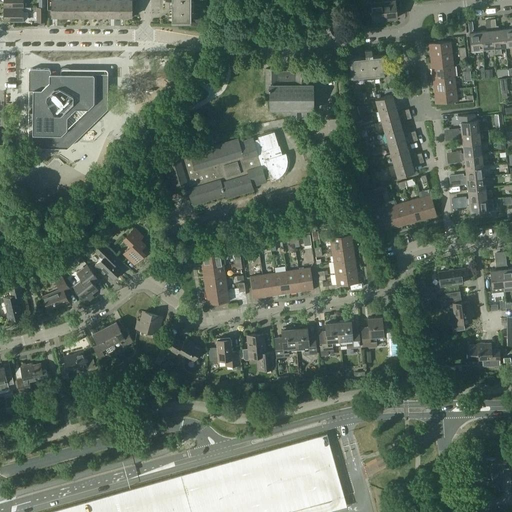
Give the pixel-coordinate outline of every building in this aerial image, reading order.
[(63,16),(62,0),(51,0),(51,16),(63,16)] [(74,16),(74,0),(62,0),(63,16),(74,16)] [(85,0),(74,0),(74,16),(86,16),(85,0)] [(85,0),(86,16),(97,16),(97,0),(85,0)] [(109,0),(97,0),(97,16),(109,16),(109,0)] [(109,0),(109,16),(121,16),(120,0),(109,0)] [(120,0),(121,16),(132,17),(132,0),(120,0)] [(165,0),(165,6),(171,6),(172,22),(190,22),(191,15),(193,15),(193,0),(165,0)] [(376,0),(377,2),(370,2),(362,3),(363,17),(372,16),(372,20),(385,19),(383,1),(382,0),(376,0)] [(395,0),(390,0),(383,1),(385,19),(397,17),(395,0)] [(31,7),(23,7),(4,7),(4,22),(23,21),(23,12),(31,12),(31,7)] [(37,22),(46,22),(46,7),(37,7),(37,22)] [(502,52),(501,46),(505,46),(504,29),(498,29),(498,26),(496,26),(495,18),(491,19),(494,47),(495,53),(502,52)] [(487,30),(481,31),(483,48),(494,47),(491,19),(486,19),(487,30)] [(483,48),(481,31),(469,32),(471,50),(483,48)] [(429,43),(431,55),(452,53),(451,40),(429,43)] [(395,87),(394,82),(389,65),(385,66),(384,54),(372,55),(372,49),(361,50),(361,51),(365,50),(366,56),(349,58),(351,77),(358,76),(358,79),(380,76),(380,74),(386,73),(390,89),(395,87)] [(454,65),(452,53),(431,55),(432,67),(454,65)] [(433,79),(455,77),(454,65),(432,67),(433,79)] [(28,113),(28,120),(33,120),(33,145),(33,146),(33,147),(34,147),(40,147),(66,147),(67,147),(68,147),(68,146),(71,144),(69,142),(102,109),(104,111),(107,108),(107,107),(107,106),(107,79),(107,74),(107,73),(106,73),(106,72),(67,72),(67,68),(63,68),(62,68),(61,69),(60,70),(60,71),(60,72),(50,72),(50,71),(50,70),(49,69),(48,68),(47,68),(31,68),(30,68),(29,69),(29,70),(28,70),(28,71),(28,90),(33,90),(33,113),(28,113)] [(291,118),(312,118),(312,109),(313,109),(313,84),(307,84),(306,68),(296,68),(296,71),(276,71),(277,68),(266,69),(266,92),(269,92),(270,110),(291,110),(291,118)] [(435,91),(456,89),(455,77),(433,79),(435,91)] [(456,89),(435,91),(436,103),(458,101),(456,89)] [(397,91),(396,91),(392,92),(392,94),(376,99),(379,110),(396,105),(393,97),(399,95),(397,91)] [(379,110),(382,121),(399,116),(396,105),(379,110)] [(475,113),(458,115),(459,122),(460,122),(462,133),(479,131),(478,119),(476,119),(475,113)] [(382,121),(385,132),(402,128),(399,116),(382,121)] [(385,132),(388,143),(405,139),(402,128),(385,132)] [(462,133),(463,144),(480,142),(479,131),(462,133)] [(259,139),(254,141),(253,137),(252,137),(253,138),(239,142),(238,138),(190,153),(190,152),(189,152),(189,153),(180,156),(179,155),(162,161),(163,161),(171,188),(170,188),(171,189),(187,184),(188,188),(187,188),(192,206),(193,205),(193,204),(225,195),(226,199),(226,198),(253,190),(254,190),(253,186),(266,182),(267,182),(266,179),(270,178),(271,181),(273,180),(276,179),(278,178),(281,176),(283,174),(284,172),(286,169),(287,167),(287,165),(288,163),(288,160),(287,159),(287,157),(286,155),(281,157),(274,132),(259,137),(259,139)] [(405,139),(388,143),(391,154),(408,150),(405,139)] [(369,148),(366,141),(361,142),(363,150),(369,148)] [(463,144),(464,156),(482,154),(480,142),(463,144)] [(391,154),(394,166),(411,161),(408,150),(391,154)] [(464,156),(465,167),(483,165),(482,154),(464,156)] [(414,172),(411,161),(394,166),(398,177),(414,172)] [(465,167),(467,178),(484,176),(483,165),(465,167)] [(467,178),(468,190),(485,188),(484,176),(467,178)] [(468,190),(469,201),(487,199),(485,188),(468,190)] [(269,205),(278,202),(275,192),(266,195),(269,205)] [(420,197),(425,218),(437,215),(431,194),(420,197)] [(425,218),(420,197),(408,201),(414,222),(425,218)] [(493,198),(487,199),(469,201),(471,213),(494,210),(493,198)] [(414,222),(408,201),(396,204),(402,225),(414,222)] [(402,225),(396,204),(384,207),(390,228),(402,225)] [(390,228),(384,207),(372,211),(378,232),(390,228)] [(113,235),(106,228),(105,229),(102,232),(98,236),(105,244),(113,235)] [(134,228),(124,238),(132,245),(125,253),(135,263),(144,253),(140,249),(144,244),(139,239),(142,236),(134,228)] [(329,250),(332,250),(353,246),(352,234),(353,234),(352,228),(342,230),(343,235),(330,237),(331,244),(328,245),(327,246),(328,249),(329,250)] [(95,265),(104,274),(106,272),(112,278),(110,280),(111,280),(115,276),(117,279),(122,273),(120,271),(121,269),(111,259),(115,255),(101,241),(93,249),(101,258),(95,265)] [(355,258),(353,246),(332,250),(334,262),(355,258)] [(227,252),(219,253),(201,256),(203,268),(224,265),(224,261),(223,259),(228,258),(227,252)] [(334,262),(335,273),(357,270),(355,258),(334,262)] [(81,278),(73,285),(85,300),(87,302),(94,296),(91,293),(98,288),(92,281),(97,277),(87,265),(77,273),(81,278)] [(226,277),(224,265),(203,268),(204,280),(226,277)] [(511,267),(502,268),(504,289),(511,287),(511,267)] [(310,268),(298,269),(301,291),(314,289),(310,268)] [(465,268),(439,272),(440,286),(462,283),(462,277),(466,277),(465,268)] [(492,290),(504,289),(502,268),(490,270),(492,290)] [(301,291),(298,269),(286,271),(289,293),(301,291)] [(359,282),(357,270),(335,273),(337,286),(359,282)] [(289,293),(286,271),(274,273),(278,294),(289,293)] [(274,273),(263,274),(266,296),(278,294),(274,273)] [(266,296),(263,274),(250,276),(253,298),(266,296)] [(41,291),(48,309),(68,300),(64,290),(69,287),(62,277),(55,282),(60,289),(43,296),(41,291)] [(226,277),(204,280),(206,292),(228,289),(226,277)] [(4,297),(9,319),(7,319),(21,316),(17,295),(22,294),(19,281),(8,284),(10,296),(4,297)] [(230,301),(228,289),(206,292),(208,305),(230,301)] [(453,303),(456,323),(452,324),(454,331),(465,330),(464,322),(472,321),(469,301),(453,303)] [(155,322),(157,315),(143,311),(141,321),(138,320),(136,329),(148,332),(147,336),(157,338),(161,324),(155,322)] [(382,316),(368,318),(369,331),(362,331),(363,349),(374,348),(374,346),(377,346),(376,336),(384,335),(382,316)] [(340,322),(338,322),(340,340),(346,339),(347,348),(360,347),(359,333),(352,334),(351,321),(350,321),(349,318),(340,319),(340,322)] [(127,330),(122,332),(116,321),(105,327),(113,343),(120,339),(123,346),(133,341),(127,330)] [(332,341),(340,340),(338,322),(325,323),(326,336),(319,337),(321,350),(333,349),(332,341)] [(289,347),(296,346),(294,329),(293,329),(292,326),(283,327),(283,330),(281,330),(282,342),(275,343),(276,357),(289,356),(289,347)] [(99,358),(105,355),(116,349),(113,343),(105,327),(93,333),(99,344),(93,347),(99,358)] [(307,327),(294,329),(296,346),(304,346),(304,354),(317,353),(316,340),(309,340),(307,327)] [(247,335),(249,349),(243,349),(244,357),(244,359),(246,360),(250,359),(251,358),(252,357),(258,356),(259,370),(274,368),(273,352),(265,352),(263,333),(247,335)] [(184,342),(175,337),(168,349),(177,354),(178,352),(194,361),(201,348),(186,338),(184,342)] [(217,339),(218,348),(209,349),(210,360),(213,362),(217,362),(219,359),(225,359),(226,365),(240,364),(239,352),(232,353),(231,338),(230,338),(230,339),(218,340),(218,339),(217,339)] [(469,360),(483,360),(483,366),(499,366),(499,349),(491,349),(491,343),(483,343),(483,344),(469,345),(469,360)] [(64,357),(66,364),(59,366),(62,376),(69,375),(68,371),(87,366),(88,370),(88,369),(96,367),(92,353),(84,355),(83,352),(64,357)] [(363,352),(364,363),(372,363),(371,352),(363,352)] [(23,378),(17,379),(20,393),(31,391),(29,382),(44,379),(40,363),(21,367),(23,378)] [(9,385),(10,384),(14,383),(12,376),(7,377),(4,366),(0,367),(0,366),(0,390),(9,389),(9,385)] [(112,392),(112,391),(110,384),(100,387),(103,393),(103,395),(112,392)] [(327,435),(53,511),(334,511),(348,509),(340,480),(331,449),(327,435)] [(483,466),(479,466),(479,475),(485,475),(485,476),(487,476),(487,482),(502,482),(502,473),(501,473),(501,469),(502,468),(502,458),(511,457),(511,451),(496,452),(496,458),(483,458),(483,466)]
